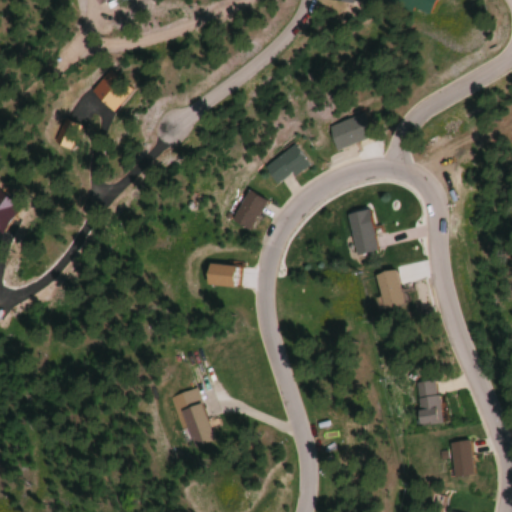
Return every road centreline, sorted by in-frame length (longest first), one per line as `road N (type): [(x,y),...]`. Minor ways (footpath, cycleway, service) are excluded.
road 1 (residential): [(499,511),(507,454),(452,309),(432,204),(416,184),(378,172),(308,201),(275,240),(265,279),(271,338),(307,457),(302,511)]
road 2 (residential): [(378,172),(410,112),(510,52),(511,39)]
road 3 (residential): [(301,0),(284,32),(169,126)]
